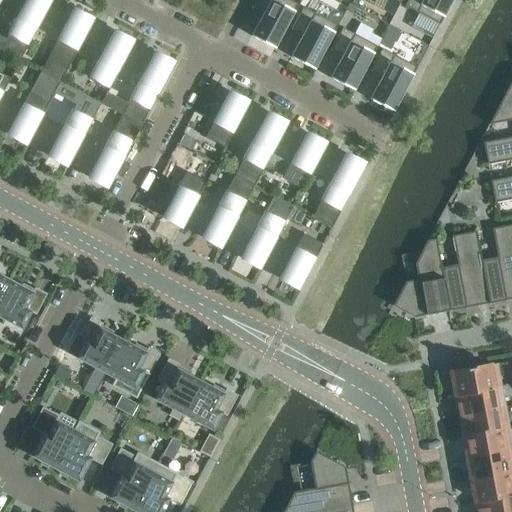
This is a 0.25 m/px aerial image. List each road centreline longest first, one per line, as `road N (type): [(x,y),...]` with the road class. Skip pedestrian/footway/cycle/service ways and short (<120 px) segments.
road 1 (tertiary): [(416,511),(401,432),(375,399),(95,250)]
road 2 (residential): [(95,250),(206,50)]
road 3 (residential): [(0,430),(95,250)]
road 4 (residential): [(378,137),(206,50)]
